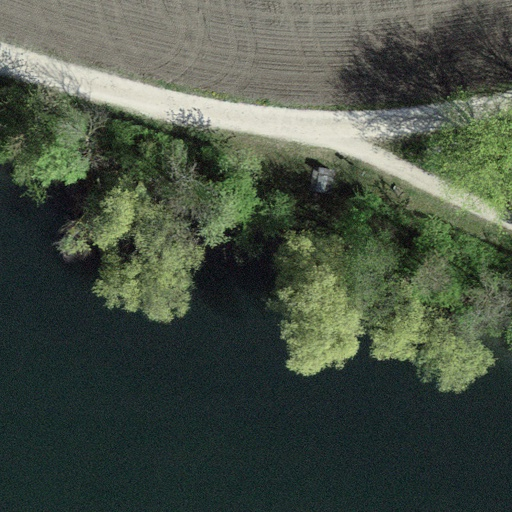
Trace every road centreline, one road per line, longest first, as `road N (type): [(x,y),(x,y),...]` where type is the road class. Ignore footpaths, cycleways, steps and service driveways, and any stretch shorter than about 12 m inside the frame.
road 1 (track): [(0,59),(153,103),(309,128)]
road 2 (track): [(511,103),(405,124),(309,128)]
